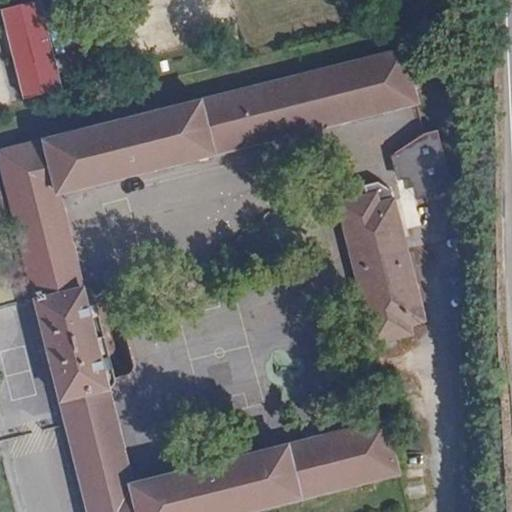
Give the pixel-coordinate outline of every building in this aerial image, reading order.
[(61,87),(39,0),(37,0),(1,9),(23,96),(61,87)] [(241,511),(396,474),(381,421),(131,483),(106,387),(115,385),(91,285),(82,288),(58,193),(415,105),(402,52),(213,99),(0,151),(0,156),(50,358),(89,511),(241,511)] [(0,56),(0,121),(20,115),(0,56)] [(414,130),(384,152),(389,178),(401,176),(405,193),(445,184),(432,127),(414,130)] [(364,195),(336,202),(371,342),(407,334),(404,323),(419,319),(390,201),(388,201),(386,191),(376,181),(362,184),(364,195)] [(303,298),(297,272),(161,306),(168,332),(303,298)]
